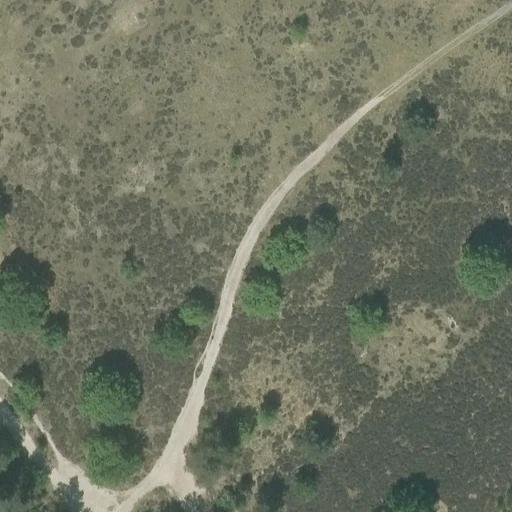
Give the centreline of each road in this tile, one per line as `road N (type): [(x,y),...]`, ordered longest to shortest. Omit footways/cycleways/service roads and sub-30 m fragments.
road 1 (track): [(192,411),(259,221),(321,151),(511,7)]
road 2 (track): [(83,511),(0,401)]
road 3 (track): [(192,411),(124,511)]
